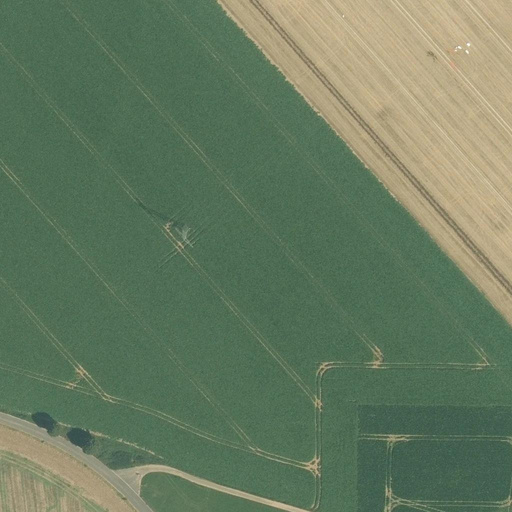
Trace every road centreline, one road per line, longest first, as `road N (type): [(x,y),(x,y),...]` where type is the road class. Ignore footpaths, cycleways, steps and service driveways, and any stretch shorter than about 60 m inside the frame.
road 1 (track): [(310,511),(158,467),(114,481)]
road 2 (unclassified): [(144,511),(63,444),(0,419)]
